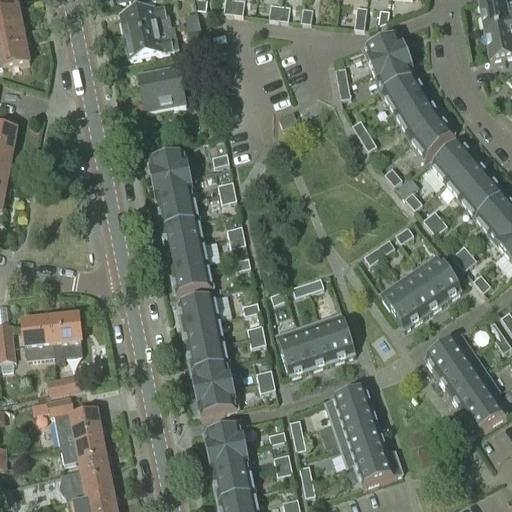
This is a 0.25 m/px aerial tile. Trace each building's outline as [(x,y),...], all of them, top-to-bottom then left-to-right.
[(15,0),(0,0),(0,18),(19,14),(15,0)] [(115,0),(117,9),(130,6),(129,0),(115,0)] [(138,0),(141,10),(156,6),(154,0),(138,0)] [(504,2),(478,7),(484,37),(511,31),(511,10),(506,11),(504,2)] [(205,16),(207,5),(194,3),(196,15),(205,16)] [(232,20),(234,5),(225,3),(223,19),(232,20)] [(242,21),(244,6),(234,5),(232,20),(242,21)] [(278,26),(280,10),(270,9),(268,24),(278,26)] [(288,27),(289,11),(280,10),(278,26),(288,27)] [(125,44),(158,37),(156,27),(165,25),(162,12),(120,21),(125,44)] [(365,25),(367,13),(357,12),(355,24),(365,25)] [(310,30),(312,14),(302,13),(300,28),(310,30)] [(0,44),(24,40),(19,14),(0,18),(0,44)] [(387,29),(389,16),(380,15),(378,32),(387,29)] [(198,27),(197,20),(184,22),(186,30),(198,27)] [(364,36),(365,25),(355,24),(354,35),(364,36)] [(200,35),(198,27),(186,30),(187,38),(200,35)] [(511,31),(484,37),(490,66),(511,61),(511,43),(511,42),(511,31)] [(160,47),(158,37),(125,44),(130,66),(172,58),(169,45),(160,47)] [(24,40),(0,44),(0,63),(2,74),(29,69),(24,40)] [(408,62),(399,41),(362,56),(371,77),(408,62)] [(206,60),(186,63),(189,77),(208,74),(206,60)] [(380,99),(416,84),(408,62),(371,77),(380,99)] [(178,73),(138,81),(146,119),(185,112),(178,73)] [(347,89),(345,74),(335,76),(338,91),(347,89)] [(394,124),(428,103),(416,84),(380,99),(394,124)] [(350,104),(347,89),(338,91),(340,106),(350,104)] [(409,148),(440,123),(428,103),(394,124),(409,148)] [(282,135),(297,129),(293,118),(278,124),(282,135)] [(424,166),(455,141),(440,123),(409,148),(424,166)] [(368,139),(360,127),(352,132),(360,145),(368,139)] [(0,161),(12,164),(17,136),(0,133),(0,161)] [(376,152),(368,139),(360,145),(368,158),(376,152)] [(445,191),(475,166),(460,148),(430,173),(445,191)] [(152,191),(191,183),(186,160),(147,168),(152,191)] [(214,173),(229,170),(227,160),(212,163),(214,173)] [(0,189),(7,191),(12,164),(0,161),(0,189)] [(459,209),(490,183),(475,166),(445,191),(459,209)] [(402,186),(392,175),(384,181),(394,193),(402,186)] [(191,183),(152,191),(156,213),(195,205),(191,183)] [(474,226),(505,201),(490,183),(459,209),(474,226)] [(219,200),(234,197),(232,188),(217,191),(219,200)] [(234,197),(219,200),(221,210),(236,207),(234,197)] [(422,211),(412,199),(404,205),(414,217),(422,211)] [(489,244),(511,224),(511,209),(505,201),(474,226),(489,244)] [(195,205),(156,213),(161,236),(200,228),(195,205)] [(429,234),(441,225),(434,217),(422,227),(429,234)] [(503,261),(511,253),(511,224),(489,244),(503,261)] [(435,242),(447,232),(441,225),(429,234),(435,242)] [(204,250),(200,228),(161,236),(165,258),(204,250)] [(228,245),(243,242),(242,232),(226,235),(228,245)] [(413,241),(407,233),(395,242),(400,250),(413,241)] [(243,242),(228,245),(230,255),(245,251),(243,242)] [(394,254),(389,246),(376,255),(382,263),(394,254)] [(209,272),(204,250),(165,258),(170,280),(209,272)] [(458,269),(470,260),(464,252),(452,262),(458,269)] [(511,271),(511,253),(503,261),(511,271)] [(382,263),(376,255),(364,263),(369,271),(382,263)] [(464,277),(476,267),(470,260),(458,269),(464,277)] [(462,297),(437,261),(417,275),(442,311),(462,297)] [(235,277),(250,274),(248,264),(233,267),(235,277)] [(214,295),(209,272),(170,280),(175,303),(214,295)] [(442,311),(417,275),(399,288),(423,324),(442,311)] [(490,292),(480,281),(473,287),(482,299),(490,292)] [(306,290),(309,299),(324,294),(320,285),(306,290)] [(423,324),(399,288),(379,301),(403,337),(423,324)] [(306,290),(292,295),(295,304),(309,299),(306,290)] [(285,297),(270,302),(273,311),(288,306),(285,297)] [(215,303),(176,311),(181,334),(220,326),(215,303)] [(259,319),(257,309),(242,312),(244,322),(259,319)] [(511,334),(511,323),(509,319),(500,324),(509,337),(511,334)] [(341,320),(319,328),(333,369),(355,361),(341,320)] [(50,324),(53,352),(81,349),(78,321),(50,324)] [(53,352),(50,324),(22,327),(25,355),(53,352)] [(224,349),(220,326),(181,334),(186,357),(224,349)] [(333,369),(319,328),(297,335),(311,376),(333,369)] [(502,341),(494,329),(486,334),(494,347),(502,341)] [(249,344),(264,341),(262,331),(247,335),(249,344)] [(0,368),(15,367),(11,333),(0,333),(0,368)] [(311,376),(297,335),(275,343),(289,384),(311,376)] [(266,351),(264,341),(249,344),(250,354),(266,351)] [(473,361),(460,341),(424,365),(437,385),(473,361)] [(511,354),(502,341),(494,347),(503,359),(511,354)] [(224,349),(186,357),(190,379),(229,371),(224,349)] [(450,404),(486,379),(473,361),(437,385),(450,404)] [(229,371),(190,379),(195,402),(234,394),(229,371)] [(258,389),(273,385),(271,376),(256,379),(258,389)] [(457,427),(499,399),(486,379),(450,404),(462,422),(457,426),(457,427)] [(56,385),(59,400),(70,398),(67,383),(56,385)] [(59,400),(56,385),(46,387),(49,402),(59,400)] [(273,385),(258,389),(260,398),(275,395),(273,385)] [(238,417),(234,394),(195,402),(199,425),(238,417)] [(332,432),(373,417),(366,395),(324,409),(332,432)] [(471,447),(507,422),(494,403),(500,399),(499,399),(457,427),(471,447)] [(60,454),(103,446),(97,418),(75,422),(71,403),(34,410),(36,422),(49,420),(49,423),(54,422),(55,427),(60,454)] [(373,417),(332,432),(339,453),(381,439),(373,417)] [(303,441),(299,426),(289,429),(293,443),(303,441)] [(207,463),(246,456),(242,433),(203,440),(207,463)] [(284,438),(268,441),(270,451),(285,448),(284,438)] [(381,439),(339,453),(346,474),(394,458),(394,457),(388,460),(381,439)] [(306,456),(303,441),(293,443),(296,458),(306,456)] [(108,473),(103,446),(60,454),(63,471),(78,468),(80,478),(108,473)] [(246,456),(207,463),(212,486),(251,478),(246,456)] [(402,481),(394,458),(346,474),(347,475),(353,473),(361,495),(402,481)] [(275,473),(290,470),(288,461),(273,464),(275,473)] [(292,480),(290,470),(275,473),(277,483),(292,480)] [(302,489),(312,487),(309,472),(299,474),(302,489)] [(80,478),(62,481),(62,486),(60,489),(60,493),(60,498),(63,501),(66,504),(66,509),(74,507),(113,500),(108,473),(80,478)] [(251,478),(212,486),(217,508),(255,500),(251,478)] [(312,487),(302,489),(305,504),(315,502),(312,487)] [(115,511),(113,500),(74,507),(75,511),(115,511)] [(257,511),(255,500),(217,508),(217,511),(257,511)]
